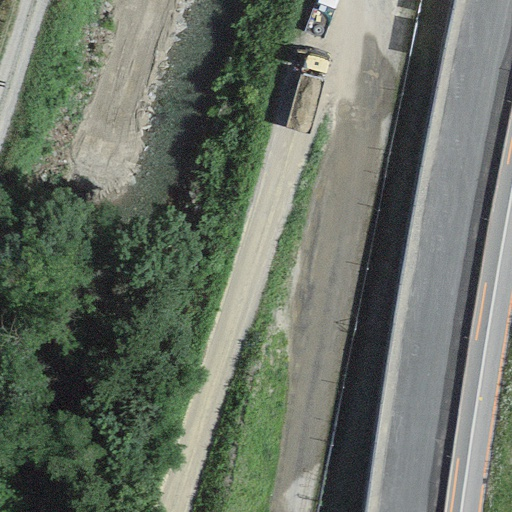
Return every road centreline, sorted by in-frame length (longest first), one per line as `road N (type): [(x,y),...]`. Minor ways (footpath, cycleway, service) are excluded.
road 1 (track): [(171,511),(318,43),(339,0)]
road 2 (track): [(296,511),(365,171),(382,0)]
road 3 (motorway): [(511,7),(453,309),(424,511)]
